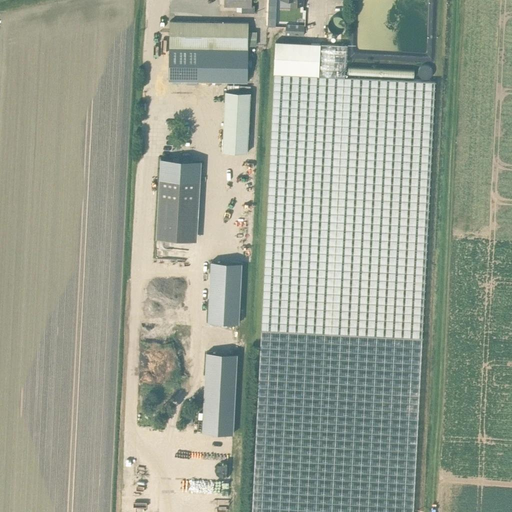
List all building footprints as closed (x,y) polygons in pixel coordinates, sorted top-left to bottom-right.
[(254,12),(254,5),(250,5),(250,0),(224,0),(225,5),(241,5),(241,12),(254,12)] [(328,19),(327,23),(328,26),(330,29),(334,31),(338,31),(341,29),(344,26),(344,23),(344,19),(341,16),(338,14),(334,14),(330,16),(328,19)] [(170,21),(169,46),(248,48),(248,45),(256,45),(256,31),(248,31),(248,23),(170,21)] [(304,25),(286,24),(286,26),(285,34),(303,35),(304,25)] [(251,511),(412,511),(434,81),(344,77),(345,59),(346,45),(343,45),(275,41),(273,73),(274,73),(251,511)] [(169,48),(169,80),(248,81),(248,50),(169,48)] [(419,68),(418,71),(419,75),(421,78),(425,79),(428,78),(431,75),(432,72),(431,68),(428,65),(425,64),(421,65),(419,68)] [(414,69),(348,66),(348,74),(413,78),(414,69)] [(249,150),(251,90),(226,89),(225,150),(249,150)] [(160,158),(156,240),(196,242),(201,160),(160,158)] [(210,261),(207,322),(239,323),(241,262),(210,261)] [(205,352),(202,432),(233,434),(236,353),(205,352)] [(182,405),(182,422),(182,423),(191,423),(191,405),(182,405)]
